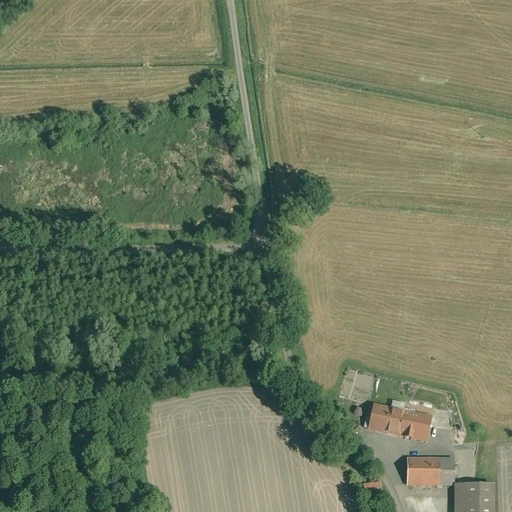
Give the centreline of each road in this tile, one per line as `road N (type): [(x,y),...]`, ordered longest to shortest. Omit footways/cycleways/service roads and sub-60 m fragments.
road 1 (unclassified): [(262,245),(299,394),(357,442),(401,511)]
road 2 (residential): [(0,244),(222,251),(262,245)]
road 3 (residential): [(262,245),(226,0)]
